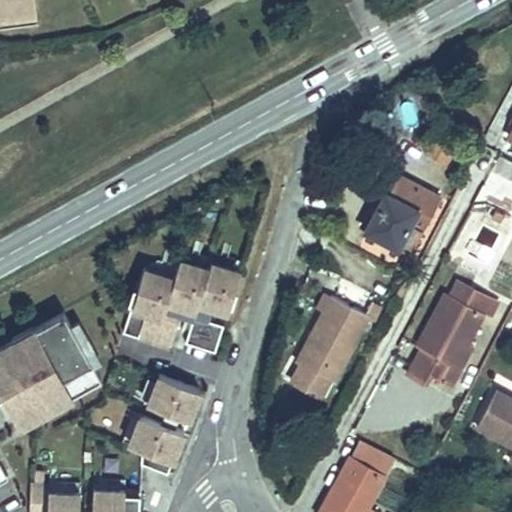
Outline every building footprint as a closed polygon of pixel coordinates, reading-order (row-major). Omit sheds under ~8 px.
[(0,0),(0,28),(38,23),(35,0),(0,0)] [(452,147),(456,138),(440,130),(428,153),(444,161),(449,153),(452,147)] [(459,151),(464,142),(456,138),(452,147),(459,151)] [(449,153),(444,161),(448,163),(452,154),(449,153)] [(395,198),(404,180),(398,177),(389,195),(395,198)] [(421,212),(430,194),(404,180),(395,198),(389,195),(386,193),(366,231),(399,248),(419,211),(421,212)] [(410,254),(439,199),(430,194),(421,212),(419,211),(399,248),(410,254)] [(235,292),(241,270),(211,261),(209,267),(180,258),(175,276),(144,267),(138,288),(134,287),(129,302),(133,303),(124,332),(171,346),(181,313),(165,308),(168,300),(197,309),(199,301),(229,310),(230,307),(233,308),(238,293),(235,292)] [(464,303),(472,289),(457,282),(450,295),(448,294),(420,347),(436,355),(427,372),(432,375),(450,384),(459,367),(455,365),(467,343),(483,313),(464,303)] [(490,317),(497,303),(472,289),(464,303),(483,313),(490,317)] [(318,308),(324,311),(332,295),(326,292),(318,308)] [(366,313),(332,295),(324,311),(297,360),(334,380),(368,316),(369,315),(366,313)] [(375,320),(382,307),(372,302),(366,313),(369,315),(368,316),(375,320)] [(65,310),(0,346),(0,384),(6,394),(22,423),(102,378),(95,365),(72,324),(65,310)] [(216,351),(224,324),(195,315),(187,342),(216,351)] [(80,320),(72,324),(95,365),(103,360),(80,320)] [(455,365),(459,367),(471,345),(467,343),(455,365)] [(436,355),(420,347),(406,373),(427,384),(432,375),(427,372),(436,355)] [(191,418),(202,389),(162,372),(150,402),(191,418)] [(511,396),(495,388),(476,425),(511,443),(511,396)] [(133,443),(143,447),(143,462),(169,472),(186,430),(145,414),(133,443)] [(364,511),(367,508),(394,458),(359,439),(320,511),(364,511)] [(0,480),(10,475),(0,457),(0,480)] [(80,511),(80,509),(81,491),(51,490),(51,484),(34,483),(32,511),(80,511)] [(94,509),(93,511),(140,511),(141,488),(95,486),(94,509)]
